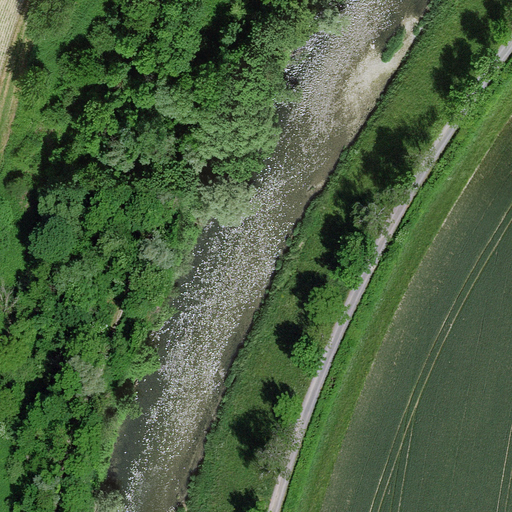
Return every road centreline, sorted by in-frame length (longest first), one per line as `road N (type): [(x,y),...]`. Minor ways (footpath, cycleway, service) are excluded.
road 1 (track): [(278,0),(224,85),(155,235),(92,397),(62,511)]
road 2 (track): [(271,511),(352,295),(511,44)]
